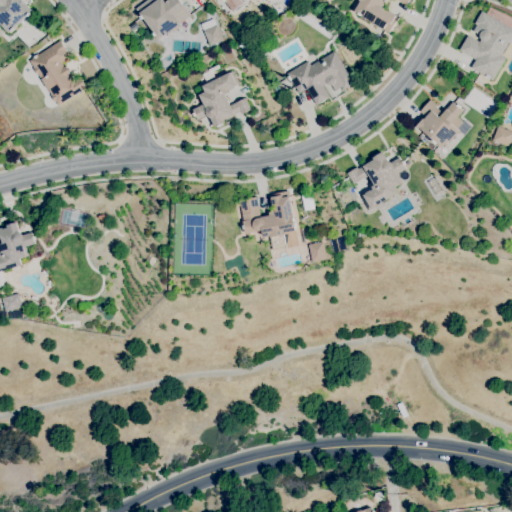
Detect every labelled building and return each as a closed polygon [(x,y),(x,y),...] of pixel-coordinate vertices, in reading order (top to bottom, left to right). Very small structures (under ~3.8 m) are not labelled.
[(9,33),(0,23),(0,0),(22,0),(32,11),(30,13),(31,14),(28,17),(27,16),(15,28),(15,29),(13,31),(12,30),(9,33)] [(159,39),(156,36),(153,33),(154,33),(144,19),(143,19),(141,16),(136,9),(147,0),(179,0),(191,15),(179,24),(181,26),(173,32),(171,30),(159,39)] [(389,33),(361,15),(361,16),(354,11),(361,1),(359,0),(409,0),(406,5),(398,0),(381,0),(387,4),(384,8),(388,11),(389,10),(396,15),(395,16),(398,18),(389,33)] [(493,80),(486,76),(485,77),(481,75),(482,74),(471,67),(475,60),(459,50),(468,35),(479,42),(481,38),(481,37),(481,36),(473,31),(477,25),(474,23),(482,11),(511,28),(511,43),(509,42),(501,55),(506,58),(493,80)] [(203,30),(201,24),(213,19),(216,25),(203,30)] [(210,46),(203,31),(216,25),(223,40),(210,46)] [(241,38),(239,33),(244,30),(247,35),(241,38)] [(58,105),(56,101),(55,102),(50,95),(51,95),(38,74),(37,75),(33,68),(34,68),(29,61),(33,58),(32,57),(38,53),(38,54),(59,41),(70,57),(61,63),(64,67),(65,66),(70,73),(68,74),(71,79),(73,77),(75,80),(80,77),(86,87),(84,88),(58,105)] [(317,105),(307,89),(299,93),(293,84),(292,84),(288,77),(289,76),(287,73),(308,61),(310,66),(334,51),(353,83),(350,85),(351,86),(347,88),(346,87),(343,89),(341,87),(335,91),(331,84),(330,84),(329,84),(328,83),(327,83),(323,86),(330,98),(325,100),(325,99),(321,101),(322,102),(317,105)] [(215,127),(209,114),(198,120),(196,116),(195,117),(193,113),(194,113),(193,110),(204,104),(199,95),(205,92),(202,86),(207,83),(203,74),(210,70),(209,69),(215,66),(217,70),(212,72),(216,79),(230,72),(236,86),(234,86),(235,88),(229,91),(229,89),(226,90),(227,93),(224,95),(230,105),(245,98),(251,109),(241,114),(240,112),(233,115),(233,117),(228,120),(227,118),(222,120),(224,123),(215,127)] [(278,95),(274,87),(275,86),(277,89),(279,87),(282,92),(278,95)] [(442,148),(437,143),(436,144),(432,141),(433,140),(420,128),(419,129),(416,126),(423,118),(424,119),(426,117),(420,111),(430,99),(438,105),(436,107),(443,113),(452,101),(456,105),(457,104),(460,106),(459,108),(463,111),(457,117),(463,122),(457,128),(460,131),(449,143),(448,141),(442,148)] [(490,114),(480,108),(485,100),(495,105),(490,114)] [(511,138),(509,147),(492,140),(498,126),(511,132),(511,138)] [(369,210),(361,196),(366,193),(365,193),(370,190),(370,191),(373,189),(371,187),(374,185),(369,176),(363,179),(363,178),(353,184),(347,173),(357,167),(358,169),(373,160),(372,158),(382,152),(387,160),(388,160),(389,161),(390,161),(391,162),(399,157),(402,161),(403,161),(404,164),(403,164),(406,168),(396,174),(401,183),(395,187),(399,192),(369,210)] [(270,237),(269,236),(263,237),(262,230),(245,234),(244,229),(243,229),(242,226),(243,225),(238,200),(256,197),(260,217),(269,215),(268,212),(274,211),(273,206),(272,206),(270,197),(282,195),(282,197),(289,196),(293,217),(292,218),(293,223),(295,222),(295,226),(294,226),(295,231),(285,233),(285,234),(270,237)] [(0,253),(2,252),(0,246),(0,228),(3,228),(3,229),(7,228),(6,225),(16,222),(19,232),(20,233),(21,233),(21,234),(22,234),(22,235),(22,236),(32,233),(33,236),(34,236),(35,239),(34,240),(35,243),(24,247),(27,256),(20,259),(22,264),(1,271),(4,281),(4,282),(4,283),(3,284),(3,285),(2,285),(2,286),(1,286),(0,286),(0,253)] [(312,262),(308,244),(323,241),(327,259),(312,262)] [(6,311),(2,298),(18,293),(22,306),(6,311)]
